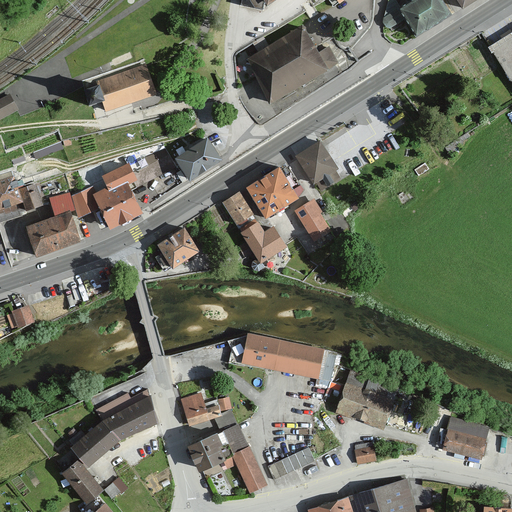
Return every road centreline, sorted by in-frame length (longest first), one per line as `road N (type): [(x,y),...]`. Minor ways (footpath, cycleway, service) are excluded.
road 1 (primary): [(395,70),(128,238)]
road 2 (residential): [(233,0),(231,81),(251,140),(377,60),(395,70)]
road 3 (tertiary): [(128,238),(196,511)]
road 4 (tertiary): [(242,511),(401,468),(454,470),(511,485)]
road 5 (unknown): [(345,484),(351,440),(363,431),(418,437),(430,467)]
road 6 (primary): [(128,238),(0,285)]
road 7 (primary): [(505,0),(395,70)]
